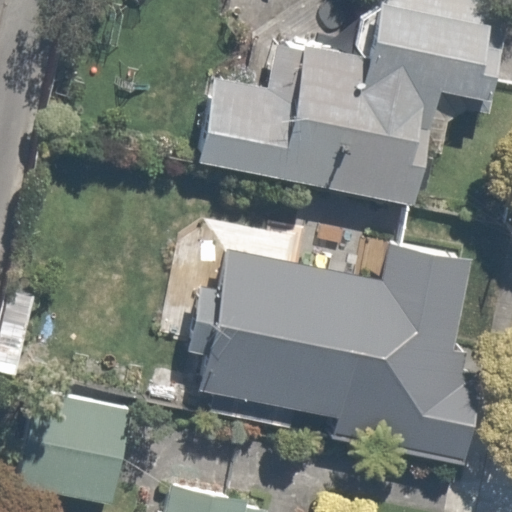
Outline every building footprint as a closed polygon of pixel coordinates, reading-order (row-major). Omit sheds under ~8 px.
[(511,35),(511,0),(382,0),(373,52),(279,35),(270,85),(220,76),(205,163),(244,170),(422,201),(442,89),(501,99),(511,35)] [(215,247),(197,349),(151,341),(141,400),(197,410),(201,387),(391,421),(416,283),(229,250),(244,170),(205,163),(151,153),(137,234),(215,247)] [(63,294),(13,285),(0,355),(0,367),(49,376),(63,294)] [(134,406),(43,388),(25,477),(117,495),(134,406)] [(166,474),(164,487),(158,511),(244,511),(249,490),(166,474)]
